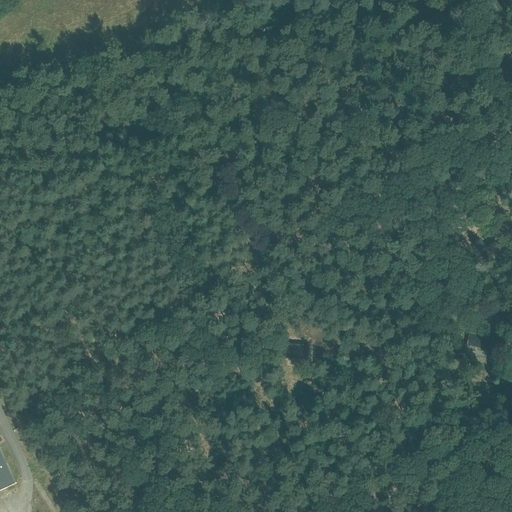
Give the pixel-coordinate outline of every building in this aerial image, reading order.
[(492,237),(488,231),(482,235),(487,241),(492,237)] [(494,339),(470,333),(467,347),(491,352),(494,339)] [(309,360),(309,345),(285,344),(284,359),(309,360)] [(265,365),(269,370),(274,367),(270,362),(265,365)] [(0,511),(0,490),(16,483),(0,449),(0,511)]
